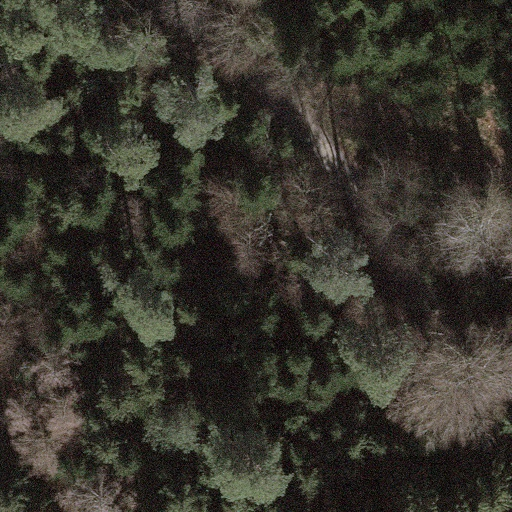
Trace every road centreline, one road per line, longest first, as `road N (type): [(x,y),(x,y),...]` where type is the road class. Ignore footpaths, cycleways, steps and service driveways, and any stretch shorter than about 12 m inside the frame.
road 1 (track): [(511,449),(452,374),(328,164),(264,90),(159,0)]
road 2 (track): [(297,125),(387,125),(511,151)]
road 3 (track): [(0,359),(68,511)]
